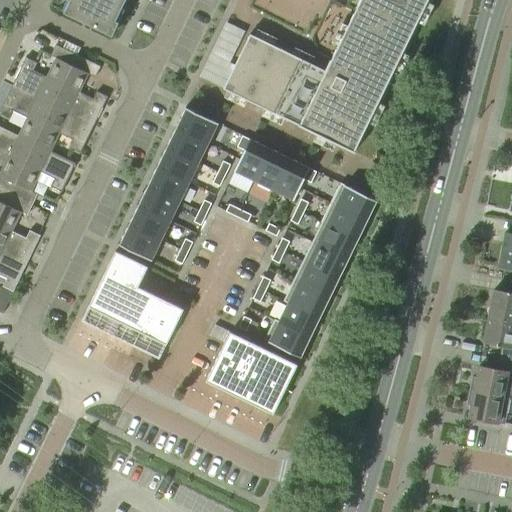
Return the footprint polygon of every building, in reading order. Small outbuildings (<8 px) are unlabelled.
[(69,0),(69,1),(74,3),(68,15),(112,36),(119,22),(110,18),(118,0),(69,0)] [(354,151),(424,7),(427,0),(359,0),(331,60),(330,59),(325,70),(249,34),(223,89),(354,152),(355,151),(354,151)] [(18,80),(15,87),(53,105),(77,55),(55,45),(50,56),(56,58),(50,69),(36,63),(25,57),(15,78),(18,80)] [(77,55),(53,105),(91,123),(94,116),(97,118),(107,97),(96,91),(92,99),(78,93),(88,73),(95,77),(100,66),(77,55)] [(8,93),(0,109),(0,114),(9,119),(13,111),(27,117),(18,136),(34,144),(53,105),(15,87),(11,94),(8,93)] [(53,105),(34,144),(50,151),(59,133),(73,139),(69,147),(80,153),(90,132),(87,130),(91,123),(53,105)] [(185,107),(175,128),(208,144),(218,123),(185,107)] [(0,152),(8,156),(5,164),(0,173),(0,189),(5,192),(10,194),(34,144),(18,136),(0,126),(0,152)] [(199,163),(208,144),(175,128),(166,147),(199,163)] [(232,131),(226,142),(235,147),(241,136),(232,131)] [(244,150),(249,139),(242,136),(237,147),(244,150)] [(244,150),(234,171),(254,181),(270,148),(250,138),(249,139),(244,150)] [(34,144),(10,194),(15,196),(18,189),(29,195),(31,191),(38,175),(53,182),(50,186),(61,192),(71,171),(68,169),(72,163),(74,164),(76,162),(50,151),(34,144)] [(189,183),(199,163),(166,147),(156,167),(189,183)] [(273,190),(289,157),(270,148),(254,181),(273,190)] [(310,167),(289,157),(273,190),(294,200),(304,179),(309,168),(310,167)] [(223,161),(217,172),(225,175),(230,165),(229,164),(223,161)] [(180,202),(189,183),(156,167),(147,186),(180,202)] [(316,172),(309,168),(304,179),(311,183),(316,172)] [(220,186),(225,175),(217,172),(212,183),(219,186),(220,186)] [(340,184),(331,203),(367,220),(377,201),(377,202),(377,200),(340,182),(340,183),(340,184)] [(180,202),(147,186),(137,205),(171,221),(180,202)] [(0,213),(10,194),(5,192),(0,201),(0,213)] [(10,194),(0,213),(0,250),(24,262),(27,255),(30,256),(40,235),(29,230),(25,238),(11,231),(20,212),(10,207),(15,196),(10,194)] [(301,199),(296,210),(303,213),(308,202),(301,199)] [(206,214),(211,203),(210,203),(204,200),(199,211),(206,214)] [(367,220),(331,203),(321,222),(358,240),(367,220)] [(226,211),(236,217),(240,209),(229,204),(226,211)] [(128,225),(161,241),(171,221),(137,205),(128,225)] [(240,209),(236,217),(247,222),(248,221),(251,215),(240,209)] [(296,210),(290,221),(298,224),(303,213),(296,210)] [(200,225),(201,225),(206,214),(199,211),(193,221),(200,225)] [(358,240),(321,222),(312,242),(348,259),(358,240)] [(266,230),(265,231),(276,236),(280,229),(269,223),(266,230)] [(151,261),(161,241),(128,225),(118,245),(151,261)] [(511,233),(505,232),(498,266),(511,268),(511,233)] [(282,238),(277,249),(284,252),(289,241),(282,238)] [(185,239),(180,250),(187,253),(192,242),(185,239)] [(348,259),(312,242),(302,261),(339,279),(348,259)] [(277,249),(271,259),(279,263),(284,252),(277,249)] [(0,275),(6,278),(2,286),(13,291),(23,271),(20,269),(24,262),(0,250),(0,275)] [(182,264),(187,253),(180,250),(174,260),(181,263),(182,264)] [(131,284),(138,287),(147,266),(115,251),(105,271),(131,284)] [(302,261),(293,280),(329,298),(339,279),(302,261)] [(131,284),(105,271),(81,321),(107,333),(131,284)] [(263,277),(258,287),(265,291),(270,280),(263,277)] [(283,300),(320,318),(329,298),(293,280),(283,300)] [(107,333),(132,345),(156,296),(138,287),(131,284),(107,333)] [(1,286),(0,288),(0,312),(2,314),(13,291),(2,286),(1,286)] [(258,287),(253,298),(260,302),(265,291),(258,287)] [(511,293),(493,290),(488,316),(511,320),(511,293)] [(183,309),(156,296),(132,345),(159,358),(183,309)] [(320,318),(283,300),(274,319),(310,337),(320,318)] [(244,316),(239,327),(246,331),(246,330),(251,320),(244,316)] [(511,320),(488,316),(483,341),(502,345),(500,358),(511,360),(511,320)] [(310,337),(274,319),(265,338),(264,338),(264,339),(301,358),(302,356),(301,356),(310,337)] [(273,414),(287,385),(297,364),(229,331),(205,381),(213,385),(273,414)] [(471,385),(470,391),(473,391),(504,397),(509,399),(511,399),(511,372),(478,366),(476,378),(472,377),(471,385)] [(470,391),(467,404),(471,405),(468,417),(504,424),(509,399),(504,397),(473,391),(470,391)]
